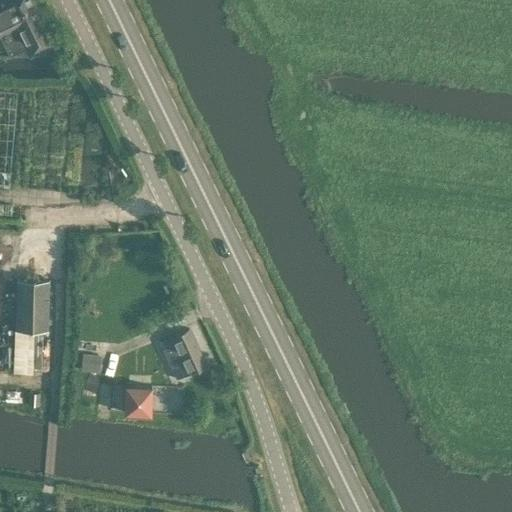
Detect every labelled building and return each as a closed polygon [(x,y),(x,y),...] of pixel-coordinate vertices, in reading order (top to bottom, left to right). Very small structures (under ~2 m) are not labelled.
[(30,0),(13,0),(0,6),(0,42),(2,42),(12,63),(31,63),(32,63),(56,51),(45,29),(30,0)] [(43,337),(48,337),(49,286),(18,285),(16,336),(34,336),(32,378),(42,378),(43,337)] [(212,379),(195,343),(167,357),(184,393),(212,379)] [(83,363),(82,379),(101,381),(102,364),(83,363)] [(100,404),(101,388),(89,387),(88,404),(100,404)] [(152,393),(124,393),(124,418),(152,419),(152,393)]
